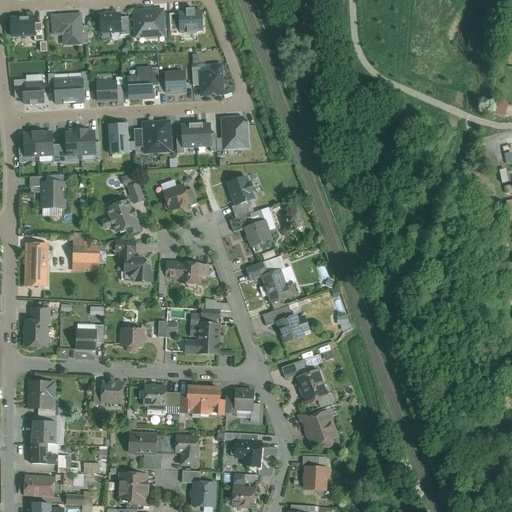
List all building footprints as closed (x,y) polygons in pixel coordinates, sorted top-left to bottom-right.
[(136,10),(137,35),(167,34),(166,9),(136,10)] [(181,10),(182,31),(204,29),(203,9),(181,10)] [(101,12),(102,30),(123,29),(122,11),(101,12)] [(13,16),(14,34),(37,33),(36,15),(13,16)] [(81,15),(52,17),(54,35),(68,34),(68,45),(82,44),(81,26),(81,15)] [(198,68),(200,94),(224,94),(222,61),(210,62),(210,68),(198,68)] [(139,78),(129,79),(130,100),(143,99),(143,97),(153,96),(151,69),(138,69),(139,78)] [(185,72),(165,73),(167,94),(186,92),(185,72)] [(25,80),(26,101),(47,100),(46,79),(25,80)] [(69,81),(55,82),(56,103),(69,103),(69,81)] [(82,81),(69,81),(69,103),(83,102),(82,81)] [(117,82),(97,83),(98,102),(118,101),(117,82)] [(493,113),(505,115),(507,101),(495,99),(493,113)] [(243,118),(226,119),(223,123),(224,150),(243,149),(242,137),(248,136),(247,122),(243,118)] [(127,120),(107,121),(109,153),(128,152),(127,120)] [(168,121),(143,123),(144,145),(157,144),(157,150),(170,149),(168,121)] [(193,125),(182,126),(183,148),(197,147),(196,124),(192,124),(193,125)] [(210,124),(199,125),(199,124),(196,124),(197,147),(211,146),(210,124)] [(94,127),(63,128),(65,154),(95,152),(94,127)] [(51,133),(25,134),(26,156),(52,155),(51,133)] [(125,184),(134,179),(130,173),(122,178),(125,184)] [(46,177),(30,178),(30,188),(39,188),(43,188),(43,183),(46,183),(46,177)] [(46,183),(43,183),(43,188),(39,188),(39,192),(41,194),(43,194),(43,209),(64,209),(65,183),(46,183)] [(138,183),(128,187),(134,204),(144,200),(138,183)] [(183,185),(164,192),(167,201),(165,202),(164,204),(166,209),(168,210),(169,209),(170,210),(189,204),(190,203),(186,191),(183,185)] [(192,189),(186,191),(190,203),(189,204),(190,206),(197,204),(192,189)] [(128,200),(107,208),(111,218),(110,218),(109,220),(111,225),(113,226),(114,226),(117,232),(126,229),(129,235),(140,231),(135,217),(137,216),(134,209),(132,210),(128,200)] [(247,215),(230,221),(234,232),(245,228),(251,226),(247,215)] [(251,226),(245,228),(252,247),(271,240),(265,221),(251,226)] [(135,242),(117,242),(117,251),(121,251),(134,251),(135,251),(135,242)] [(48,244),(27,244),(26,286),(47,287),(48,244)] [(86,246),(73,246),(73,263),(84,263),(84,273),(99,273),(100,246),(86,246)] [(143,259),(133,258),(134,251),(121,251),(121,259),(125,259),(125,272),(127,272),(135,281),(152,282),(152,272),(150,272),(150,266),(143,259)] [(175,263),(166,262),(166,278),(175,279),(175,263)] [(263,262),(246,268),(250,281),(262,277),(261,277),(267,275),(263,262)] [(202,265),(182,263),(181,279),(185,279),(187,281),(186,285),(189,287),(192,287),(194,285),(194,284),(200,285),(202,265)] [(267,275),(261,277),(262,277),(265,285),(264,286),(268,296),(271,304),(296,295),(292,283),(286,285),(280,270),(267,275)] [(288,306),(285,307),(280,309),(283,320),(292,317),(288,306)] [(50,310),(32,309),(31,321),(48,322),(49,322),(50,310)] [(280,309),(263,315),(267,327),(278,323),(278,322),(283,320),(280,309)] [(220,311),(202,310),(202,318),(204,318),(218,319),(220,319),(220,311)] [(348,314),(337,315),(338,324),(349,323),(348,314)] [(283,320),(278,322),(278,323),(285,343),(303,336),(295,316),(292,317),(283,320)] [(199,324),(198,342),(218,343),(219,325),(218,325),(218,319),(204,318),(204,324),(199,324)] [(31,321),(27,321),(26,335),(25,335),(25,347),(47,347),(47,345),(49,343),(49,339),(47,336),(48,322),(31,321)] [(167,322),(159,322),(158,338),(166,338),(167,322)] [(96,325),(78,325),(77,349),(96,350),(96,343),(96,332),(95,332),(96,325)] [(104,326),(96,325),(95,332),(96,332),(96,343),(103,344),(104,326)] [(143,330),(124,329),(122,332),(121,336),(124,338),(123,347),(128,347),(128,350),(130,352),(136,352),(138,350),(138,348),(142,348),(143,330)] [(218,344),(218,343),(198,342),(187,342),(186,353),(198,353),(198,354),(218,355),(219,344),(218,344)] [(324,361),(333,358),(329,345),(320,348),(324,361)] [(295,363),(281,368),(285,379),(299,375),(295,363)] [(317,371),(298,378),(307,404),(318,400),(317,399),(326,395),(317,371)] [(54,384),(30,383),(30,408),(39,408),(51,409),(51,408),(51,396),(54,396),(54,384)] [(123,384),(103,383),(103,388),(102,402),(122,403),(123,384)] [(156,386),(152,385),(151,386),(145,386),(144,401),(143,402),(143,405),(145,407),(148,407),(149,406),(166,407),(167,393),(167,387),(156,387),(156,386)] [(103,388),(95,387),(94,405),(102,406),(102,402),(103,388)] [(220,389),(189,387),(188,397),(187,410),(188,410),(192,410),(192,413),(210,414),(210,411),(218,412),(219,412),(219,401),(220,389)] [(253,391),(237,390),(236,394),(235,410),(236,410),(251,411),(252,411),(252,404),(252,402),(253,401),(255,399),(255,397),(253,396),(253,395),(253,391)] [(180,394),(173,393),(172,408),(179,408),(180,408),(180,397),(180,394)] [(236,394),(226,393),(226,402),(225,413),(236,413),(236,410),(235,410),(236,394)] [(188,397),(180,397),(180,408),(179,408),(179,413),(188,413),(188,410),(187,410),(188,397)] [(226,402),(219,401),(219,412),(218,412),(218,415),(225,415),(225,413),(226,402)] [(261,405),(252,404),(252,411),(251,411),(251,422),(260,423),(261,405)] [(51,409),(39,408),(38,416),(55,416),(55,408),(51,408),(51,409)] [(311,411),(298,415),(301,422),(304,421),(304,420),(314,417),(311,411)] [(314,417),(304,420),(304,421),(314,446),(323,443),(324,446),(327,447),(331,446),(333,443),(332,440),(336,438),(327,412),(314,417)] [(32,444),(48,444),(56,445),(57,423),(33,422),(32,444)] [(141,439),(130,439),(130,453),(133,453),(133,454),(135,456),(139,456),(141,454),(142,453),(156,454),(157,436),(141,435),(141,439)] [(177,437),(163,437),(162,454),(177,455),(177,453),(176,452),(177,437)] [(194,437),(177,437),(176,452),(177,453),(182,453),(182,465),(192,466),(197,462),(198,442),(194,437)] [(240,441),(236,441),(235,458),(244,458),(244,466),(249,466),(249,467),(254,467),(259,467),(260,459),(261,459),(262,442),(258,442),(240,441)] [(32,444),(30,444),(31,464),(58,465),(58,467),(65,468),(64,456),(48,455),(48,444),(32,444)] [(319,458),(303,457),(303,468),(306,468),(318,468),(319,458)] [(318,468),(306,468),(305,490),(324,491),(326,458),(319,458),(318,468)] [(100,464),(84,463),(84,474),(100,474),(100,464)] [(201,472),(183,471),(182,483),(194,484),(194,483),(200,483),(201,472)] [(133,474),(130,474),(130,477),(121,476),(120,498),(127,498),(127,504),(144,505),(144,494),(146,494),(148,493),(148,490),(147,489),(145,488),(146,475),(133,474)] [(73,475),(61,475),(61,485),(73,486),(73,475)] [(260,476),(245,475),(245,482),(260,483),(260,476)] [(55,478),(26,476),(24,496),(53,498),(55,478)] [(200,483),(194,483),(194,484),(194,491),(192,492),(191,497),(193,498),(193,506),(214,507),(215,484),(200,483)] [(254,489),(234,488),(234,490),(233,490),(232,492),(231,497),(233,498),(233,504),(235,506),(253,507),(254,489)] [(84,496),(67,495),(66,505),(84,506),(84,499),(85,496),(84,496)] [(50,504),(33,503),(33,511),(64,511),(64,509),(50,510),(50,504)]
